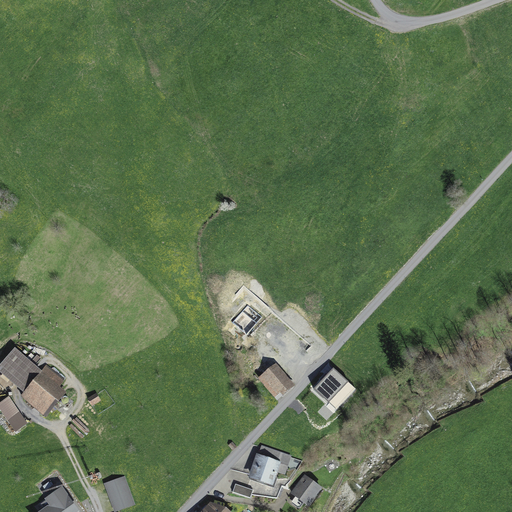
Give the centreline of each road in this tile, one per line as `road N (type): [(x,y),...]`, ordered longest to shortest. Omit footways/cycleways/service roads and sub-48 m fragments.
road 1 (residential): [(511,156),(185,511)]
road 2 (track): [(97,511),(60,431),(81,400),(77,381),(50,358)]
road 3 (unclassified): [(374,0),(404,24),(496,0)]
